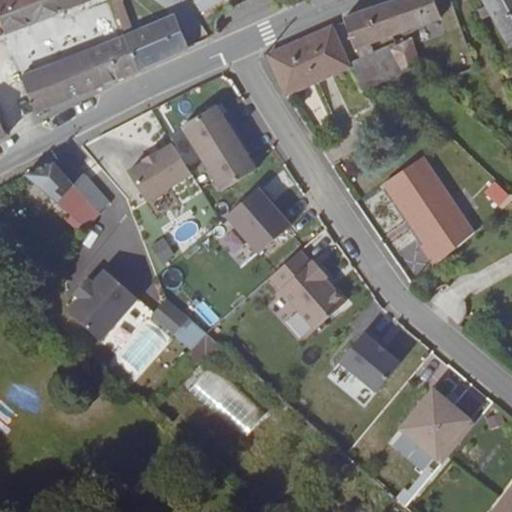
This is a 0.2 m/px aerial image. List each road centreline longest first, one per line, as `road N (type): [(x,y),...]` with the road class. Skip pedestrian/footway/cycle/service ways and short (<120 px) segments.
road 1 (residential): [(235,45),(408,311),(511,399)]
road 2 (residential): [(235,45),(0,166)]
